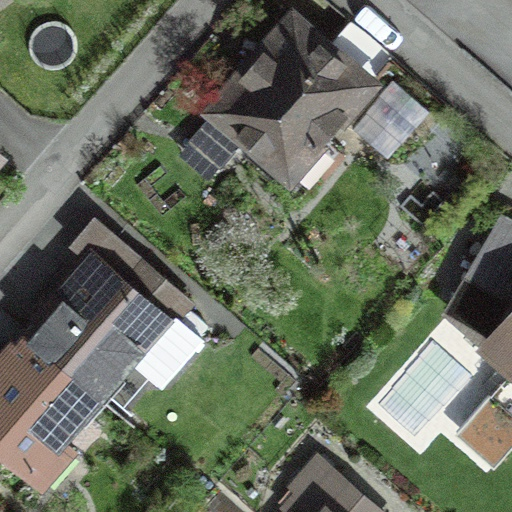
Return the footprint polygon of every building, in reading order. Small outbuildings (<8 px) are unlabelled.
[(292,25),(214,113),(277,169),(356,82),(292,25)] [(511,222),(499,215),(447,301),(511,356),(511,222)] [(95,249),(19,333),(92,398),(168,315),(95,249)] [(0,463),(18,480),(92,398),(19,333),(0,353),(0,463)] [(507,438),(488,391),(457,421),(492,454),(507,438)] [(353,511),(336,497),(323,511),(353,511)]
